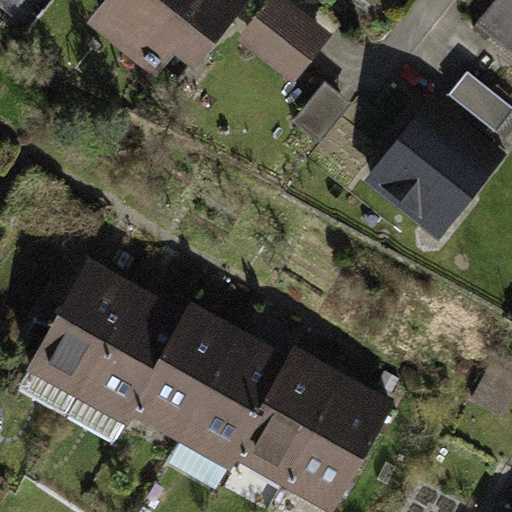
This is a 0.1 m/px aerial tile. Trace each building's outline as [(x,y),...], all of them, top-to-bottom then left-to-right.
[(239,0),(114,0),(102,16),(138,44),(134,49),(156,66),(178,38),(197,54),(239,0)] [(309,58),(327,35),(281,0),(271,0),(258,17),(309,58)] [(511,0),(496,0),(482,18),(511,41),(511,0)] [(449,94),(496,131),(511,110),(511,105),(468,71),(449,94)] [(352,102),(326,82),(297,119),(322,139),(352,102)] [(488,150),(433,107),(377,177),(431,221),(488,150)] [(1,214),(76,259),(104,214),(64,190),(67,185),(31,163),(1,214)] [(80,392),(138,290),(88,262),(30,364),(80,392)] [(135,409),(187,317),(138,290),(80,392),(129,419),(135,409)] [(183,436),(240,334),(192,307),(187,317),(135,409),(183,436)] [(237,452),(289,360),(240,334),(183,436),(231,463),(237,452)] [(286,480),(344,377),(294,350),(289,360),(237,452),(286,480)] [(334,507),(392,405),(344,377),(286,480),(334,507)] [(495,442),(472,429),(466,441),(488,453),(495,442)]
